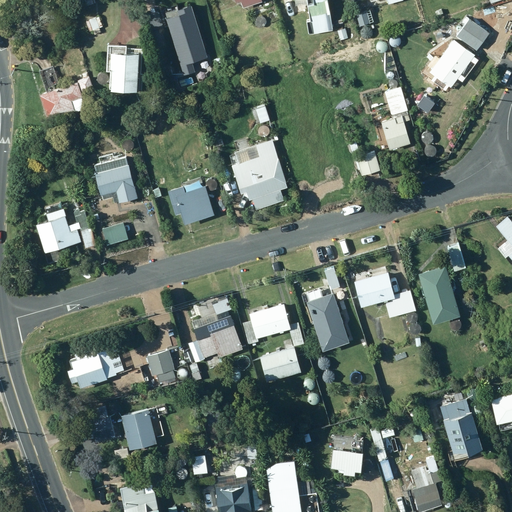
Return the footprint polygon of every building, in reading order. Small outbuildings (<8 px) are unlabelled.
[(78,0),(82,8),(95,3),(94,0),(78,0)] [(234,0),(236,5),(242,4),(243,9),(262,3),(261,0),(234,0)] [(307,0),(313,34),(330,32),(325,6),(329,5),(328,0),(307,0)] [(166,21),(184,76),(193,73),(196,82),(212,77),(206,59),(208,59),(192,8),(178,12),(179,16),(166,21)] [(164,29),(159,12),(147,15),(153,33),(164,29)] [(442,63),(433,74),(451,88),(474,57),(477,59),(479,56),(475,53),(489,35),(479,27),(482,22),(474,16),(439,60),(442,63)] [(86,22),(90,32),(93,31),(95,36),(101,33),(100,29),(103,28),(99,17),(86,22)] [(422,36),(420,28),(413,30),(415,38),(422,36)] [(348,38),(345,29),(338,32),(341,41),(348,38)] [(438,40),(444,37),(441,30),(435,32),(438,40)] [(111,92),(137,93),(139,57),(126,56),(127,48),(108,47),(107,73),(110,73),(110,90),(111,90),(111,92)] [(382,64),(385,73),(391,71),(388,62),(382,64)] [(78,81),(83,95),(94,91),(89,78),(87,73),(82,74),(84,80),(78,81)] [(78,85),(40,97),(47,121),(73,112),(73,114),(84,111),(85,106),(78,85)] [(410,145),(404,123),(411,121),(401,88),(385,93),(393,120),(382,124),(382,123),(381,120),(378,119),(375,120),(374,123),(376,126),(378,127),(381,126),(381,124),(390,151),(410,145)] [(259,96),(257,89),(247,92),(249,99),(259,96)] [(271,122),(266,106),(259,108),(265,124),(271,122)] [(68,152),(64,140),(53,143),(56,156),(68,152)] [(288,189),(272,141),(256,146),(258,150),(239,156),(241,164),(232,167),(241,195),(247,194),(250,202),(253,201),(256,211),(284,202),(281,192),(288,189)] [(356,157),(362,178),(381,172),(376,152),(356,157)] [(125,159),(95,166),(104,201),(113,199),(114,203),(119,202),(119,204),(138,199),(135,188),(134,188),(128,166),(127,166),(125,159)] [(214,217),(206,188),(176,197),(184,226),(214,217)] [(80,212),(79,210),(74,211),(78,224),(69,227),(64,211),(47,216),(49,223),(37,227),(45,254),(50,252),(51,257),(59,254),(58,250),(81,243),(78,233),(80,232),(85,249),(95,246),(85,211),(80,212)] [(511,222),(508,218),(496,227),(507,240),(499,247),(504,254),(507,252),(510,256),(508,257),(511,261),(511,222)] [(107,246),(129,240),(124,223),(102,229),(107,246)] [(447,249),(455,273),(466,269),(458,245),(447,249)] [(325,272),(331,290),(341,287),(334,268),(325,272)] [(418,276),(433,326),(461,318),(446,268),(418,276)] [(388,274),(355,283),(362,308),(386,302),(390,318),(415,312),(410,291),(393,296),(388,274)] [(307,304),(323,354),(350,345),(333,295),(307,304)] [(284,305),(250,315),(252,321),(243,324),(249,345),(258,342),(257,340),(291,331),(295,347),(304,344),(298,323),(289,325),(284,305)] [(222,320),(193,330),(203,359),(218,354),(219,358),(242,350),(234,327),(225,330),(222,320)] [(294,348),(260,358),(267,383),(301,373),(294,348)] [(415,350),(391,357),(394,366),(418,359),(415,350)] [(174,370),(169,351),(147,357),(152,376),(164,374),(166,382),(175,379),(173,371),(174,370)] [(81,390),(107,381),(107,379),(114,377),(116,373),(110,356),(99,360),(98,355),(78,361),(77,359),(70,362),(73,371),(68,372),(72,385),(78,383),(81,390)] [(511,395),(491,401),(498,426),(511,422),(511,395)] [(483,452),(472,414),(470,415),(466,402),(441,409),(445,423),(444,424),(454,456),(468,455),(470,460),(483,452)] [(202,408),(205,417),(213,415),(210,406),(202,408)] [(96,443),(115,439),(111,418),(108,419),(105,407),(91,410),(93,422),(91,423),(96,443)] [(121,418),(129,452),(157,445),(149,411),(121,418)] [(434,452),(431,441),(426,442),(429,453),(434,452)] [(416,447),(419,455),(427,453),(424,445),(416,447)] [(248,451),(250,461),(258,460),(255,449),(248,451)] [(363,455),(333,451),(331,470),(345,472),(345,475),(355,477),(356,473),(361,473),(363,455)] [(384,467),(395,463),(392,454),(381,458),(384,467)] [(403,481),(433,471),(430,464),(418,468),(415,457),(403,461),(402,460),(399,461),(402,473),(401,473),(403,481)] [(310,470),(307,461),(301,463),(305,472),(310,470)] [(438,472),(431,474),(434,484),(442,482),(438,472)] [(268,477),(272,511),(318,511),(317,495),(300,498),(296,473),(268,477)] [(403,496),(397,478),(388,480),(393,498),(403,496)] [(250,511),(248,485),(216,489),(218,511),(250,511)] [(419,511),(426,511),(442,506),(435,485),(413,492),(419,511)] [(124,511),(159,511),(156,493),(145,495),(143,486),(120,490),(124,511)]
